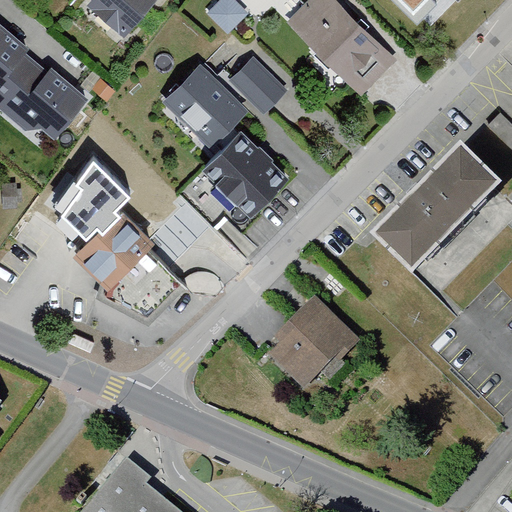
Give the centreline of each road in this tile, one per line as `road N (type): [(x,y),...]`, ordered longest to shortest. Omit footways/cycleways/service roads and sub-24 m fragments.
road 1 (residential): [(144,402),(511,24)]
road 2 (residential): [(397,511),(144,402)]
road 3 (residential): [(144,402),(0,339)]
